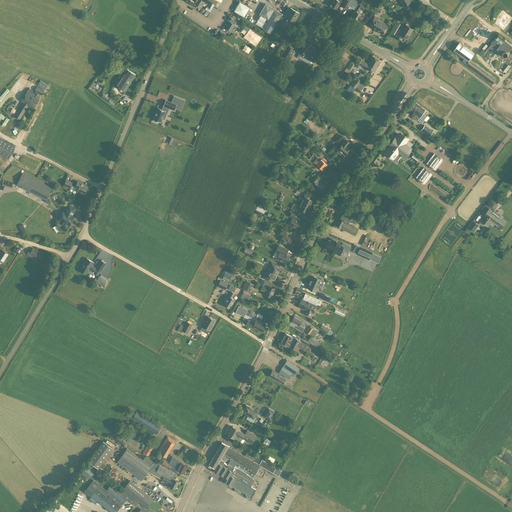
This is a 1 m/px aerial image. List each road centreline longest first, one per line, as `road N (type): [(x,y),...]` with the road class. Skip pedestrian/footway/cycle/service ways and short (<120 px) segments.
road 1 (tertiary): [(178,511),(268,344),(325,204),(413,83)]
road 2 (unclassified): [(0,373),(82,234),(176,0)]
road 3 (track): [(268,344),(511,506)]
road 4 (track): [(82,234),(267,346)]
road 5 (tertiary): [(409,69),(291,0)]
